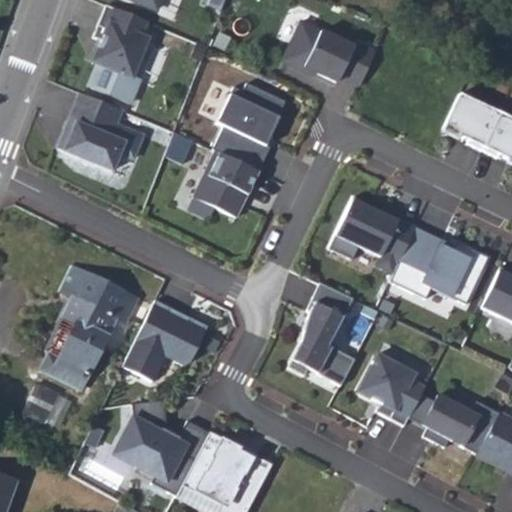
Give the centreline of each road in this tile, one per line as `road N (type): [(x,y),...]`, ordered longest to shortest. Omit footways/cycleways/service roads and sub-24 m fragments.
road 1 (residential): [(258,299),(332,150),(346,140),(511,221)]
road 2 (residential): [(436,511),(242,409),(229,396),(255,332)]
road 3 (residential): [(0,172),(258,299)]
road 4 (tertiary): [(45,0),(0,117)]
